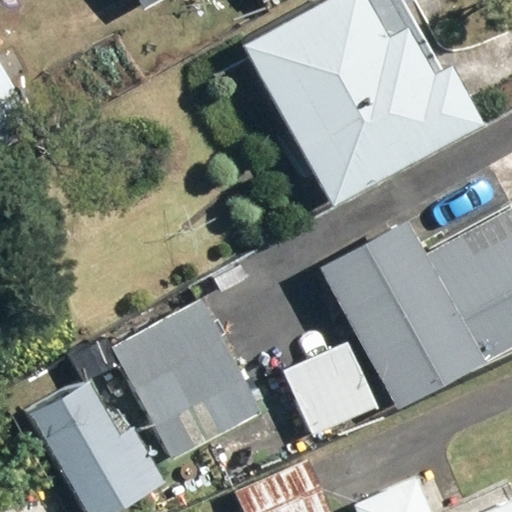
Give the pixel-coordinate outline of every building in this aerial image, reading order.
[(121,0),(128,11),(146,0),(121,0)] [(394,0),(300,0),(223,42),(314,211),(465,129),(394,0)] [(0,139),(31,119),(0,72),(0,139)] [(389,221),(300,268),(376,410),(511,337),(511,203),(510,200),(407,254),(389,221)] [(185,301),(99,348),(161,460),(247,413),(185,301)] [(335,342),(270,371),(300,437),(364,408),(335,342)] [(14,414),(69,511),(95,511),(150,482),(118,426),(102,435),(72,382),(14,414)] [(320,511),(296,459),(222,492),(231,511),(229,511),(320,511)] [(336,505),(339,511),(511,511),(511,489),(460,511),(415,511),(399,476),(336,505)]
